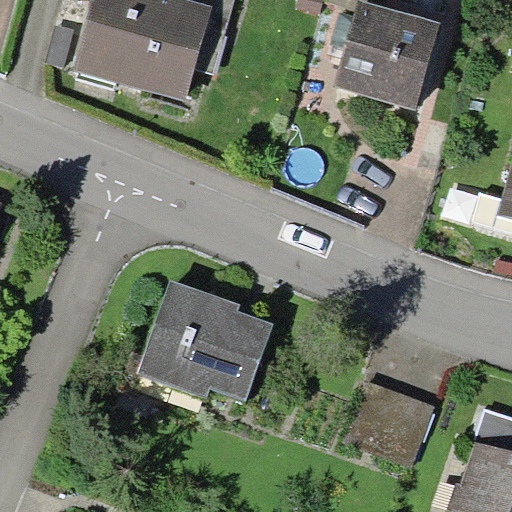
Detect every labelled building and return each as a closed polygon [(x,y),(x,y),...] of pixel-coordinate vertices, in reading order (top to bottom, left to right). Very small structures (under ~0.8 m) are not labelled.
[(203,8),(168,0),(86,0),(68,78),(179,105),(203,8)] [(426,30),(343,8),(320,93),(404,115),(426,30)] [(511,130),(491,214),(511,219),(511,130)] [(266,322),(156,284),(125,373),(234,412),(266,322)] [(424,408),(362,383),(338,446),(400,470),(424,408)] [(511,511),(511,463),(464,448),(444,511),(511,511)]
